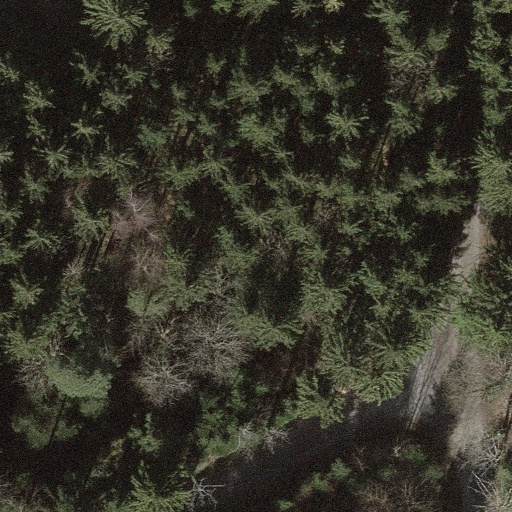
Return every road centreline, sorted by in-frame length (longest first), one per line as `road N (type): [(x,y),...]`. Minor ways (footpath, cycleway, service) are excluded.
road 1 (track): [(467,0),(449,375)]
road 2 (track): [(176,511),(449,375)]
road 3 (track): [(480,511),(449,375)]
